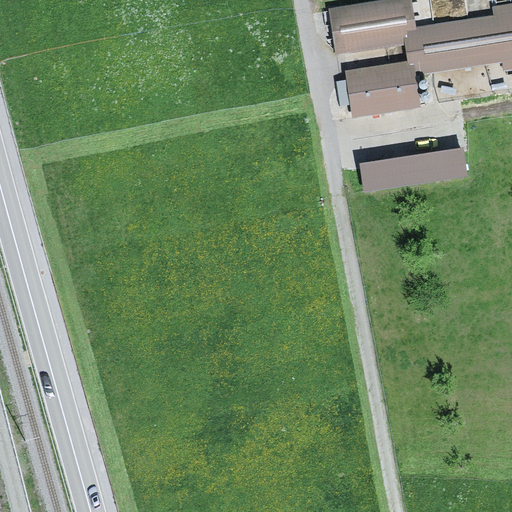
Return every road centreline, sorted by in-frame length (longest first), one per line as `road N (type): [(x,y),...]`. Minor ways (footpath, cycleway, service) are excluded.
road 1 (residential): [(303,0),(394,511)]
road 2 (secondary): [(91,511),(0,181)]
